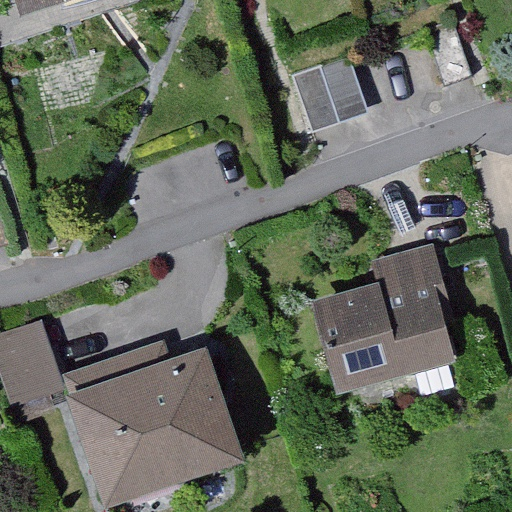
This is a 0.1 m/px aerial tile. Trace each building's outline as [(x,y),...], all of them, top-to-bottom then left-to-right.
[(26,0),(34,22),(97,0),(26,0)] [(455,22),(428,30),(447,88),(473,79),(455,22)] [(352,61),(295,78),(312,135),(369,118),(352,61)] [(375,283),(313,299),(337,391),(452,361),(422,249),(370,262),(375,283)] [(45,341),(0,355),(18,412),(63,398),(45,341)] [(206,368),(79,403),(108,511),(143,511),(166,506),(161,488),(233,469),(206,368)]
